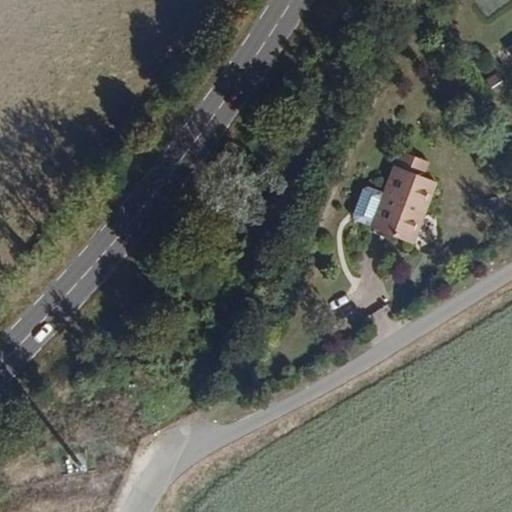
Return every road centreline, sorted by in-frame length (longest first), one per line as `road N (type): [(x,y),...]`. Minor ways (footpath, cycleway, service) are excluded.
road 1 (primary): [(301,0),(166,193),(0,377)]
road 2 (residential): [(140,511),(159,473),(183,451),(231,436),(511,268)]
